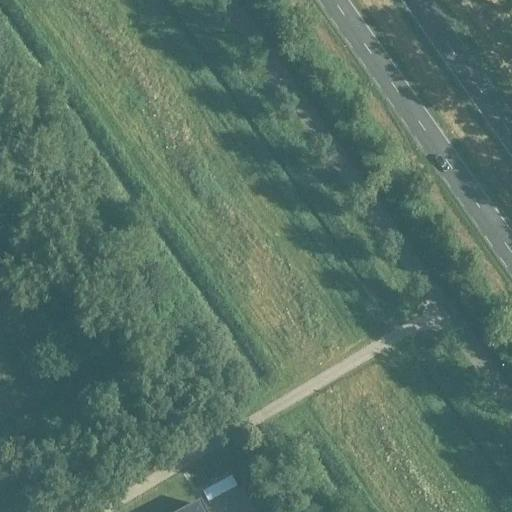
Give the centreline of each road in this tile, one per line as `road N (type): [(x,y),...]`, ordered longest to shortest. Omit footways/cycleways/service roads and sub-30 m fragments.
road 1 (unclassified): [(100,511),(443,309)]
road 2 (unclassified): [(443,309),(225,0)]
road 3 (trunk): [(329,0),(511,262)]
road 4 (trunk): [(511,134),(416,0)]
